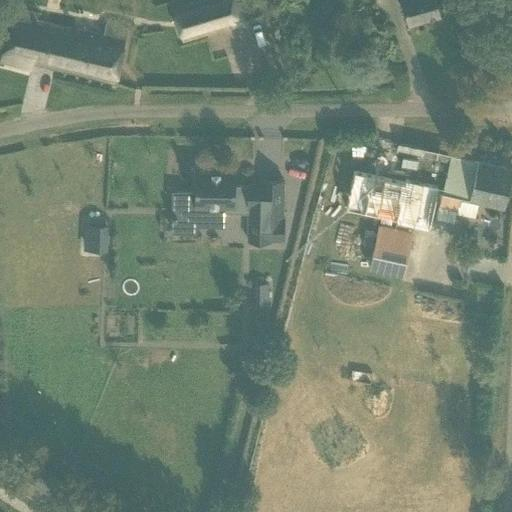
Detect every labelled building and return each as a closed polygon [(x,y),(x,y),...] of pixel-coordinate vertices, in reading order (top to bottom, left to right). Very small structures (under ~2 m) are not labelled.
[(183,39),(229,25),(230,29),(246,24),(238,0),(198,0),(173,7),(183,39)] [(403,0),(409,21),(439,13),(434,0),(403,0)] [(12,13),(5,41),(0,59),(0,60),(30,69),(32,62),(115,83),(130,27),(104,20),(100,38),(36,21),(38,12),(21,9),(19,16),(12,13)] [(359,170),(351,208),(402,219),(401,222),(467,237),(477,193),(411,179),(410,181),(359,170)] [(173,192),(172,231),(195,231),(195,210),(248,211),(248,241),(270,242),(270,239),(284,240),(284,218),(282,218),(283,179),(261,179),(261,184),(247,184),(247,185),(235,185),(235,172),(195,171),(194,192),(173,192)] [(105,225),(88,225),(87,249),(104,250),(105,225)] [(377,232),(373,246),(369,268),(403,275),(412,232),(378,225),(377,232)] [(365,229),(362,244),(373,246),(377,232),(365,229)]
